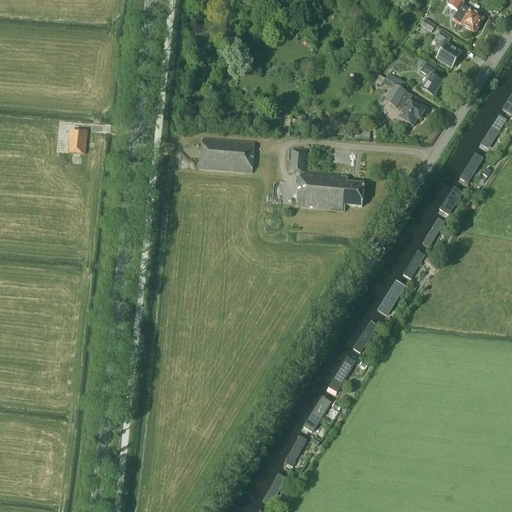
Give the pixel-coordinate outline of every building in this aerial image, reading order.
[(466,0),(451,0),(448,6),(458,13),(454,18),(463,23),(461,26),(474,34),(474,33),(477,33),(479,29),(478,27),(483,20),(470,12),(462,6),(466,0)] [(431,18),(433,14),(426,10),(422,17),(435,24),(436,21),(431,18)] [(435,26),(425,20),(420,27),(431,34),(435,26)] [(198,44),(200,35),(193,33),(191,43),(198,44)] [(450,40),(439,33),(435,39),(440,42),(436,50),(441,54),(437,61),(451,70),(453,68),(454,68),(455,65),(455,64),(461,55),(446,46),(450,40)] [(435,72),(425,66),(421,73),(430,78),(421,91),(433,98),(443,83),(432,77),(435,72)] [(396,83),(398,79),(389,74),(385,80),(377,75),(375,74),(374,76),(372,78),(371,81),(382,87),(383,85),(392,90),(394,86),(396,83)] [(394,86),(405,92),(409,86),(398,79),(396,83),(394,86)] [(413,98),(394,86),(384,103),(396,110),(397,108),(403,112),(399,119),(413,128),(418,120),(419,122),(420,120),(421,121),(425,115),(424,115),(425,113),(409,104),(413,98)] [(87,131),(71,129),(69,153),(85,154),(87,131)] [(254,144),(202,140),(200,170),(252,174),(254,144)] [(291,150),(289,173),(299,174),(300,174),(305,174),(307,151),(291,150)] [(488,178),(491,172),(486,168),(482,174),(488,178)] [(305,174),(300,174),(299,174),(296,208),(345,213),(345,208),(345,206),(362,208),(364,185),(347,184),(347,181),(348,178),(305,174)] [(432,266),(436,259),(431,255),(427,263),(432,266)] [(394,325),(388,321),(385,326),(391,330),(394,325)] [(369,366),(363,362),(360,367),(365,371),(369,366)] [(333,408),(338,412),(342,406),(336,402),(333,408)] [(322,440),(317,437),(313,443),(318,446),(322,440)] [(293,487),(297,481),(291,477),(287,483),(293,487)]
